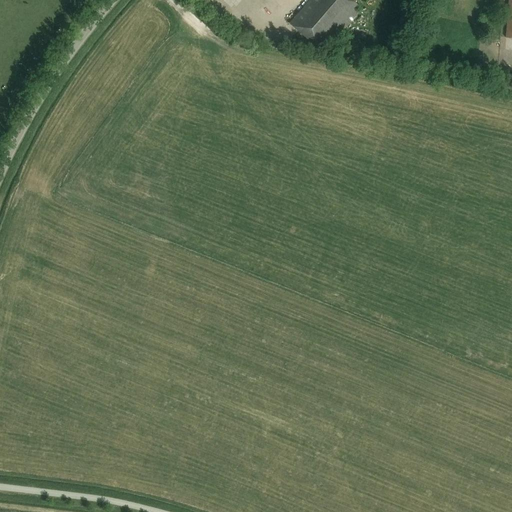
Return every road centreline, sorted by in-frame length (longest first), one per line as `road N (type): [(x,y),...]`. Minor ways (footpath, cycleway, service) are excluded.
road 1 (unclassified): [(0,154),(56,63),(111,0)]
road 2 (unclassified): [(155,511),(0,487)]
